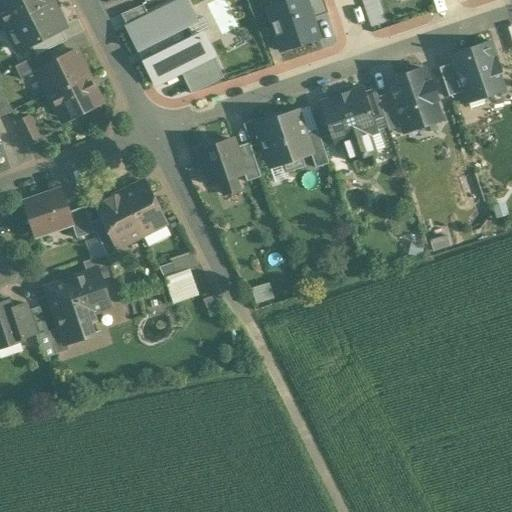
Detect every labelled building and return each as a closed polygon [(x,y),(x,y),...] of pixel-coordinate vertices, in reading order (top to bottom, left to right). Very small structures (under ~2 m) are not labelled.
[(0,0),(0,15),(5,26),(52,3),(50,0),(0,0)] [(216,58),(187,0),(176,0),(124,26),(154,88),(182,74),(214,59),(216,58)] [(284,54),(327,41),(319,14),(331,11),(327,0),(288,0),(269,6),(284,54)] [(52,3),(5,26),(18,51),(31,44),(61,30),(64,28),(52,3)] [(61,30),(31,44),(36,55),(46,50),(66,40),(61,30)] [(491,42),(465,50),(467,56),(452,61),(453,63),(463,92),(466,103),(468,103),(469,107),(472,108),(485,103),(486,101),(485,97),(504,90),(499,74),(501,73),(491,42)] [(36,55),(14,66),(20,79),(37,71),(36,69),(52,62),(46,50),(36,55)] [(52,62),(36,69),(37,71),(48,94),(87,74),(76,50),(52,62)] [(182,74),(191,93),(223,78),(214,59),(182,74)] [(453,63),(439,68),(448,96),(463,92),(453,63)] [(423,69),(398,77),(400,82),(388,86),(390,92),(401,123),(402,122),(415,117),(419,127),(441,120),(434,100),(437,99),(431,82),(428,83),(423,69)] [(87,74),(48,94),(56,108),(61,105),(68,119),(101,102),(87,74)] [(377,97),(374,89),(363,93),(372,120),(384,116),(377,97)] [(0,90),(0,115),(11,112),(0,90)] [(362,90),(320,104),(321,108),(331,134),(334,145),(343,142),(350,161),(374,153),(367,134),(376,131),(372,120),(363,93),(362,90)] [(390,92),(377,97),(384,116),(388,131),(403,126),(402,122),(401,123),(390,92)] [(331,134),(321,108),(310,112),(316,129),(319,138),(331,134)] [(305,133),(297,111),(256,125),(261,141),(268,161),(281,156),(286,170),(300,165),(298,158),(310,154),(312,153),(305,133)] [(40,139),(29,117),(16,123),(27,146),(40,139)] [(254,121),(243,125),(249,142),(250,145),(261,141),(256,125),(254,121)] [(319,138),(316,129),(305,133),(312,153),(310,154),(315,168),(328,164),(319,138)] [(233,140),(197,152),(208,184),(219,181),(223,194),(238,190),(234,176),(244,173),(235,147),(233,140)] [(249,142),(235,147),(244,173),(246,181),(260,177),(250,145),(249,142)] [(143,181),(121,192),(142,235),(165,223),(143,181)] [(60,189),(23,202),(27,216),(24,223),(31,226),(34,236),(71,224),(72,223),(68,212),(60,189)] [(142,235),(121,192),(95,205),(101,217),(117,248),(118,247),(142,235)] [(491,206),(495,219),(508,215),(504,202),(491,206)] [(83,206),(68,212),(72,223),(71,224),(76,238),(95,232),(91,223),(83,206)] [(117,248),(101,217),(91,223),(95,232),(107,255),(119,249),(118,247),(117,248)] [(426,236),(435,238),(436,229),(427,227),(426,236)] [(409,242),(407,255),(421,258),(423,245),(409,242)] [(163,277),(189,269),(197,266),(192,253),(170,259),(171,263),(158,267),(163,277)] [(107,255),(82,262),(86,273),(97,270),(100,279),(113,275),(107,255)] [(189,269),(163,277),(172,304),(198,295),(189,269)] [(86,273),(45,287),(59,327),(65,344),(66,343),(98,332),(91,313),(109,306),(100,279),(97,270),(86,273)] [(211,296),(202,299),(209,317),(218,313),(211,296)] [(8,300),(0,302),(0,348),(22,341),(21,338),(11,308),(8,300)] [(26,303),(11,308),(21,338),(36,333),(28,310),(26,303)] [(39,306),(28,310),(36,333),(45,357),(55,353),(48,331),(39,306)] [(59,327),(48,331),(55,353),(68,349),(66,343),(65,344),(59,327)]
